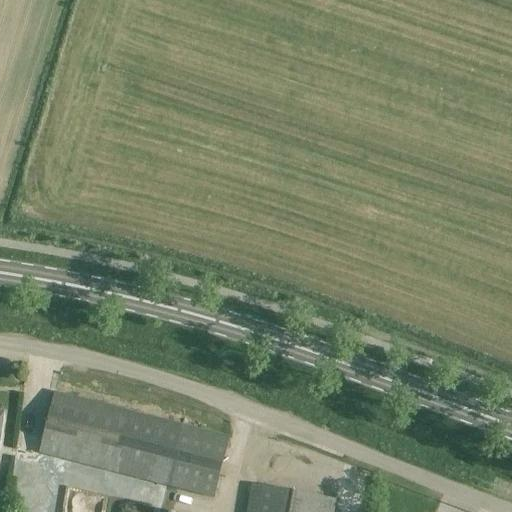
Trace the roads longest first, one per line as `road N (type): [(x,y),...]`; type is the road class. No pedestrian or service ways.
road 1 (unclassified): [(511,511),(92,353),(0,335)]
road 2 (secondary): [(511,430),(196,316),(0,278)]
